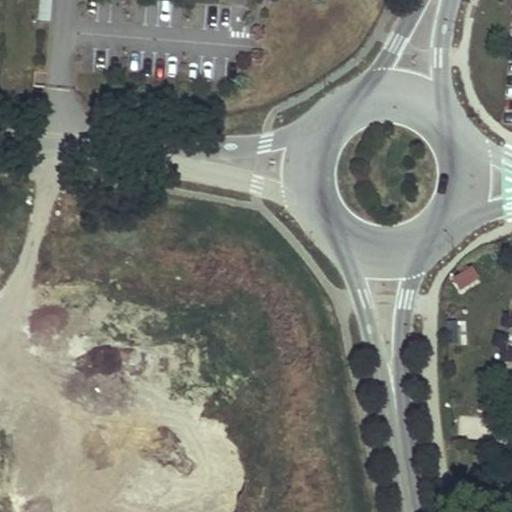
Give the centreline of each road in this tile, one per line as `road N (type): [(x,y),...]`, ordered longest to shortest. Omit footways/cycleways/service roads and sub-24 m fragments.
road 1 (residential): [(0,142),(262,164),(310,159)]
road 2 (tertiary): [(379,254),(412,511)]
road 3 (tertiary): [(310,159),(309,187),(321,218),(339,238),(379,254)]
road 4 (tertiary): [(379,254),(406,252),(444,229),(459,207),(465,175)]
